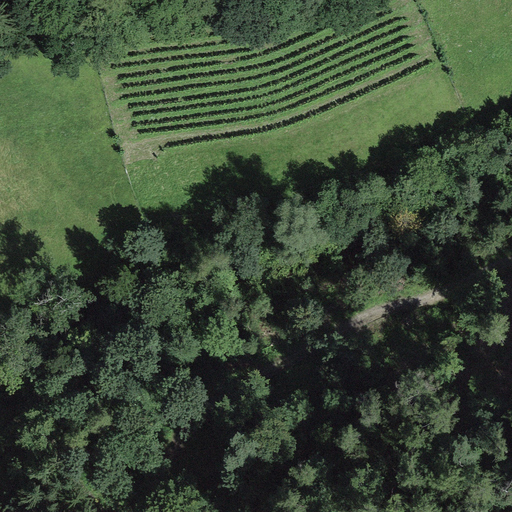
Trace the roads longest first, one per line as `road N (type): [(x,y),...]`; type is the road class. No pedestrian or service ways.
road 1 (track): [(511,261),(367,315),(248,382),(179,439),(144,511)]
road 2 (track): [(511,97),(276,184),(136,179)]
